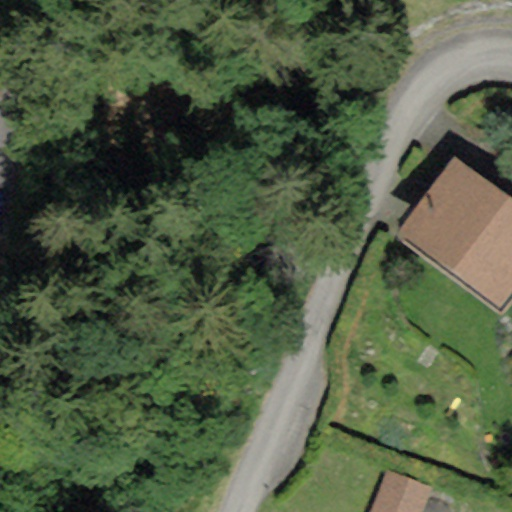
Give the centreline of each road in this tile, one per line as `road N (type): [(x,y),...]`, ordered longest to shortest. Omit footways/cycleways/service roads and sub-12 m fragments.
road 1 (residential): [(237,511),(396,122),(445,65),(511,56)]
road 2 (residential): [(46,0),(0,130)]
